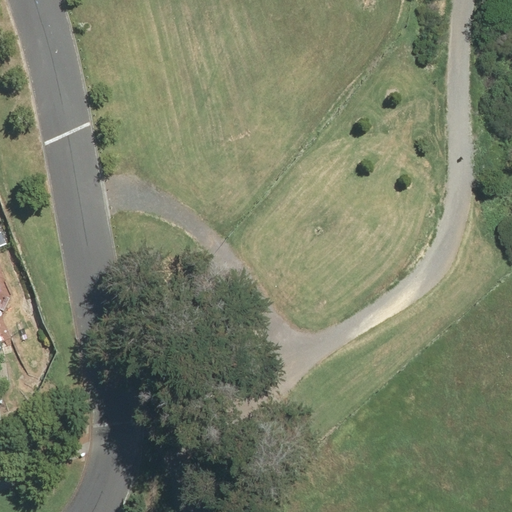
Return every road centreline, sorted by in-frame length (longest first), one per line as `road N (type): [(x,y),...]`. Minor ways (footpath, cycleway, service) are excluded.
road 1 (track): [(281,342),(311,351),(345,338),(434,275),(449,250),(460,220),(464,0)]
road 2 (track): [(78,189),(139,193),(189,221),(281,342)]
road 3 (track): [(190,511),(197,432),(271,371),(281,342)]
